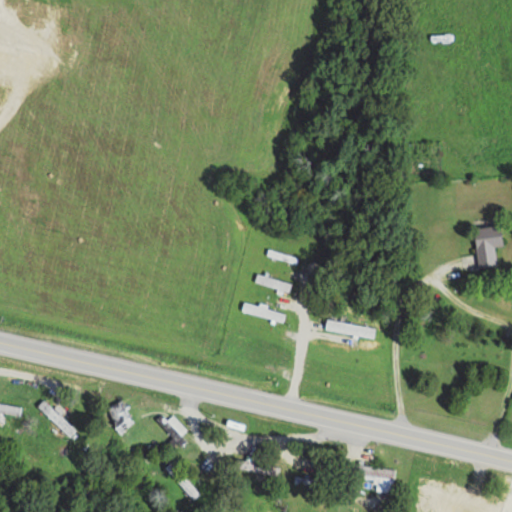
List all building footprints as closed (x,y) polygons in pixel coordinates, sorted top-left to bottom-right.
[(503,245),(500,224),(473,228),(478,267),(496,265),(494,246),(503,245)] [(75,431),(43,399),(37,405),(69,437),(75,431)] [(117,432),(133,425),(121,400),(106,407),(117,432)] [(20,406),(0,403),(0,412),(19,415),(20,406)] [(163,425),(182,444),(186,440),(181,434),(186,429),(172,415),(163,425)] [(235,464),(276,478),(279,469),(238,456),(235,464)] [(190,500),(198,494),(174,460),(166,466),(190,500)] [(357,474),(373,476),(374,467),(359,464),(357,474)]
